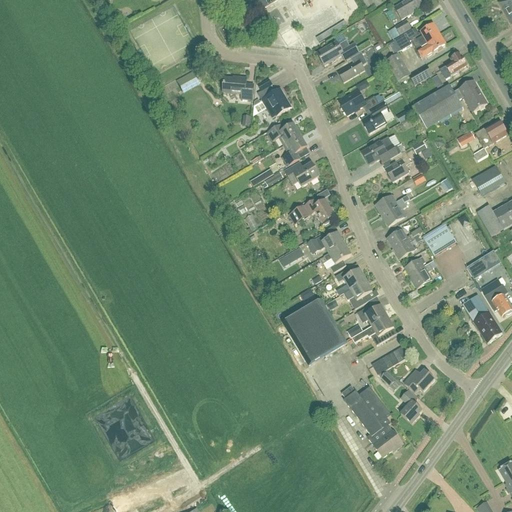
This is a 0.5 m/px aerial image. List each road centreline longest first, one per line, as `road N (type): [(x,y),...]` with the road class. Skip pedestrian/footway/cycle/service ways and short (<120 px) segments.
road 1 (residential): [(404,318),(368,258),(297,71),(220,54),(209,42),(202,0)]
road 2 (tertiary): [(392,511),(478,397)]
